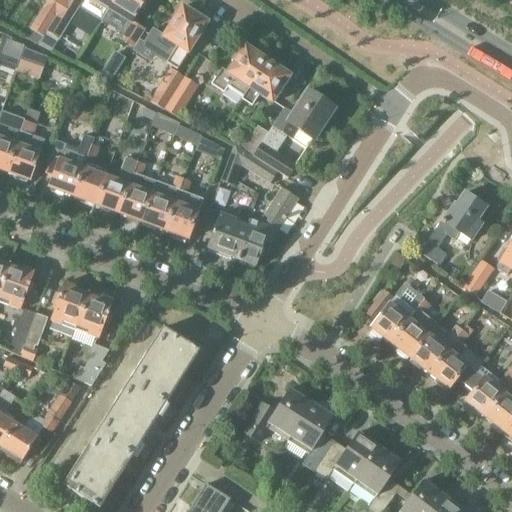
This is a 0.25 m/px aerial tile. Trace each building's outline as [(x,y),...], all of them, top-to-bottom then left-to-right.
[(37,44),(51,22),(64,0),(45,0),(23,36),(37,44)] [(109,8),(113,0),(64,0),(51,22),(45,31),(58,39),(78,7),(83,11),(100,21),(101,21),(109,8)] [(145,0),(113,0),(109,8),(101,21),(101,22),(122,35),(118,41),(132,49),(144,31),(131,23),(145,0)] [(152,55),(177,71),(207,23),(182,7),(163,37),(152,30),(143,46),(153,52),(152,55)] [(20,46),(4,40),(0,49),(0,56),(14,61),(20,46)] [(242,97),(265,61),(245,47),(239,57),(234,57),(232,61),(233,65),(228,73),(222,70),(212,86),(224,93),(228,88),(242,97)] [(23,49),(19,61),(42,69),(46,57),(23,49)] [(289,77),(265,61),(242,97),(243,98),(242,99),(252,106),(259,95),(271,103),(277,95),(281,95),(284,90),(283,85),(289,77)] [(41,72),(44,78),(49,80),(54,76),(56,71),(54,67),(47,64),(44,68),(41,72)] [(162,107),(183,76),(169,67),(149,99),(162,107)] [(199,86),(184,77),(183,76),(162,107),(179,117),(199,86)] [(333,109),(307,92),(292,115),(283,109),(267,132),(261,143),(269,148),(274,140),(282,145),(287,137),(291,140),(298,130),(313,140),(333,109)] [(155,114),(143,108),(139,116),(151,121),(155,114)] [(24,120),(35,124),(39,113),(28,109),(24,120)] [(173,126),(158,119),(152,130),(167,137),(173,126)] [(40,153),(27,148),(36,125),(35,124),(24,120),(23,120),(19,131),(15,144),(5,173),(29,181),(40,153)] [(246,153),(252,157),(261,143),(267,132),(255,124),(240,147),(234,144),(234,145),(246,153)] [(179,132),(175,142),(197,152),(198,149),(201,142),(179,132)] [(82,168),(86,156),(92,140),(85,137),(79,152),(54,143),(42,174),(52,178),(48,188),(71,197),(82,168)] [(93,137),(92,140),(86,156),(94,160),(99,148),(98,148),(101,140),(93,137)] [(15,144),(0,138),(0,170),(5,173),(15,144)] [(208,153),(213,144),(202,140),(201,142),(198,149),(208,153)] [(252,157),(276,173),(286,179),(295,164),(261,143),(252,157)] [(246,153),(234,145),(220,181),(233,186),(241,166),(246,153)] [(269,184),(276,173),(252,157),(246,153),(241,166),(269,184)] [(124,157),(115,181),(104,177),(94,205),(117,214),(137,162),(124,157)] [(145,165),(137,162),(117,214),(140,223),(151,194),(139,190),(144,177),(141,176),(145,165)] [(104,177),(82,168),(71,197),(94,205),(104,177)] [(155,182),(151,194),(140,223),(163,231),(182,179),(174,176),(170,187),(155,182)] [(190,181),(182,179),(163,231),(187,240),(202,201),(186,195),(190,181)] [(248,221),(245,229),(243,234),(247,235),(237,261),(255,267),(265,241),(267,238),(271,240),(297,200),(281,189),(258,225),(248,221)] [(476,199),(473,200),(464,193),(455,206),(454,204),(441,223),(421,253),(422,254),(422,255),(438,266),(445,255),(435,248),(450,227),(470,241),(481,225),(476,222),(485,208),(481,205),(481,203),(476,199)] [(206,249),(237,261),(247,235),(243,234),(245,229),(234,225),(236,221),(219,214),(206,249)] [(511,239),(499,262),(496,267),(499,268),(497,271),(506,276),(510,268),(511,269),(511,239)] [(0,259),(0,289),(10,263),(0,259)] [(461,286),(475,296),(493,268),(480,259),(461,286)] [(10,263),(0,289),(0,302),(20,310),(34,272),(10,263)] [(64,283),(50,321),(74,330),(88,293),(64,283)] [(408,319),(416,309),(423,300),(417,295),(410,305),(406,302),(402,307),(393,299),(383,292),(366,314),(375,321),(370,328),(389,344),(408,320),(408,319)] [(88,293),(74,330),(92,337),(92,345),(96,347),(112,302),(88,293)] [(430,305),(423,300),(416,309),(422,315),(430,305)] [(24,311),(8,353),(20,358),(36,315),(24,311)] [(48,320),(36,315),(20,358),(32,363),(37,352),(33,350),(35,347),(37,347),(48,320)] [(427,334),(408,320),(389,344),(408,358),(427,334)] [(455,340),(462,331),(456,326),(448,336),(455,340)] [(455,340),(447,350),(428,374),(448,390),(456,380),(464,386),(475,372),(457,358),(464,348),(461,345),(472,332),(465,327),(462,331),(455,340)] [(162,328),(129,381),(165,404),(199,352),(162,328)] [(447,350),(427,334),(408,358),(428,374),(447,350)] [(79,367),(74,380),(83,384),(83,383),(86,377),(91,380),(109,353),(93,346),(83,369),(79,367)] [(16,372),(20,362),(7,357),(3,367),(16,372)] [(29,377),(33,367),(20,362),(16,372),(29,377)] [(477,413),(484,418),(511,381),(511,366),(500,382),(480,366),(475,372),(464,386),(472,392),(464,402),(466,404),(463,407),(475,416),(477,413)] [(131,458),(165,404),(129,381),(95,435),(131,458)] [(511,399),(511,381),(484,418),(503,433),(511,421),(511,400),(511,399)] [(67,384),(59,396),(70,404),(80,389),(67,384)] [(267,423),(289,437),(311,403),(289,389),(278,407),(275,405),(271,411),(261,404),(242,433),(255,441),(267,423)] [(0,395),(0,444),(13,424),(1,417),(13,399),(2,392),(0,395)] [(13,424),(0,444),(0,448),(8,454),(6,456),(19,465),(21,462),(36,439),(42,429),(51,434),(70,404),(59,396),(43,421),(39,418),(29,421),(23,431),(13,424)] [(314,473),(330,447),(318,439),(333,417),(311,403),(289,437),(311,451),(301,465),(314,473)] [(511,421),(503,433),(511,439),(511,421)] [(221,443),(230,448),(236,437),(227,432),(221,443)] [(334,466),(355,481),(379,447),(358,433),(342,455),(330,447),(314,473),(324,480),(334,466)] [(131,458),(95,435),(62,487),(98,510),(131,458)] [(385,485),(400,462),(379,447),(355,481),(377,496),(368,510),(370,511),(382,511),(396,493),(385,485)] [(399,511),(432,511),(444,496),(423,480),(399,511)] [(205,489),(193,508),(199,511),(226,511),(231,505),(205,489)] [(464,511),(444,496),(432,511),(464,511)]
